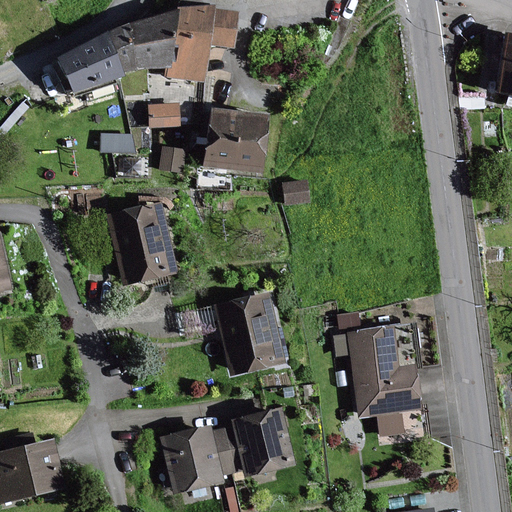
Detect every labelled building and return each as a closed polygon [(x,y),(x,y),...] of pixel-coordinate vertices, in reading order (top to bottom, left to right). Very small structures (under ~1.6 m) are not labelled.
[(239,10),(217,8),(218,2),(183,7),(180,42),(182,42),(180,59),(176,59),(175,67),(174,74),(208,78),(212,42),(235,44),(239,10)] [(182,42),(180,42),(183,7),(130,27),(145,64),(175,67),(176,59),(180,59),(182,42)] [(127,72),(145,64),(130,27),(112,34),(127,72)] [(76,92),(127,72),(112,34),(61,53),(76,92)] [(511,41),(500,39),(486,97),(511,103),(511,41)] [(179,103),(151,105),(152,127),(180,126),(179,103)] [(272,116),(215,108),(208,161),(265,169),(272,116)] [(136,135),(104,133),(103,150),(135,152),(136,135)] [(186,148),(165,146),(163,169),(184,171),(186,148)] [(307,181),(285,182),(286,202),(308,201),(307,181)] [(161,203),(111,215),(127,281),(177,269),(161,203)] [(0,239),(0,288),(11,286),(0,239)] [(269,294),(219,305),(234,371),(284,360),(269,294)] [(342,329),(362,325),(359,307),(339,312),(342,329)] [(402,365),(397,325),(349,331),(349,333),(335,335),(337,355),(353,353),(361,416),(380,413),(382,434),(406,432),(403,410),(423,407),(418,363),(402,365)] [(235,419),(237,425),(247,468),(248,474),(297,462),(284,408),(235,419)] [(178,490),(225,479),(223,473),(213,431),(212,425),(165,436),(178,490)] [(223,473),(247,468),(237,425),(213,431),(223,473)] [(10,452),(0,453),(0,499),(65,485),(55,440),(37,444),(34,434),(7,440),(10,452)]
